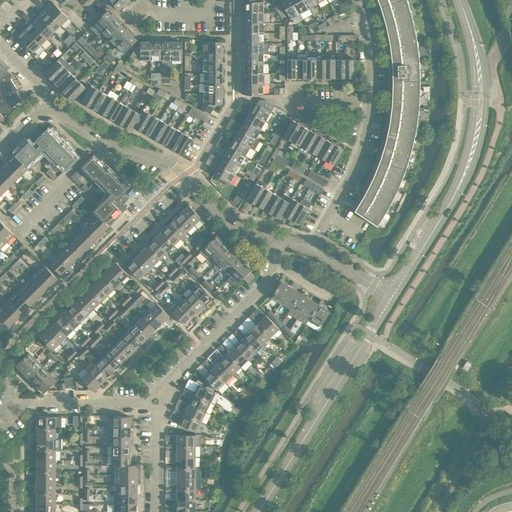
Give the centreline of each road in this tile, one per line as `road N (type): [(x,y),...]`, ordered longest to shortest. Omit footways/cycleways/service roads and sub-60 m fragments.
road 1 (tertiary): [(392,295),(451,201),(479,115),(477,57),(459,0)]
road 2 (tertiary): [(255,511),(392,295)]
road 3 (residential): [(156,402),(261,288),(270,265)]
road 4 (residential): [(309,248),(353,167),(370,104)]
road 5 (residential): [(178,170),(48,108)]
road 6 (residential): [(12,402),(156,402)]
